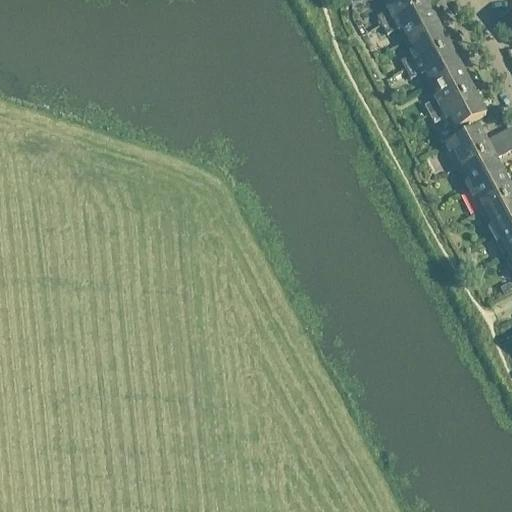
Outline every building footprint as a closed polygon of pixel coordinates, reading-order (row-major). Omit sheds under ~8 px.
[(378,0),(350,0),(353,14),(380,10),(378,0)] [(426,3),(424,0),(381,0),(388,12),(377,18),(381,27),(426,3)] [(404,43),(438,25),(426,3),(381,27),(386,36),(397,30),(404,43)] [(449,47),(438,25),(404,43),(411,56),(400,62),(405,71),(449,47)] [(428,88),(461,70),(449,47),(405,71),(410,80),(421,74),(428,88)] [(473,92),(461,70),(428,88),(435,101),(424,107),(429,116),(473,92)] [(452,133),(485,115),(473,92),(429,116),(434,125),(444,119),(452,133)] [(457,169),(502,146),(497,136),(486,142),(478,128),(445,146),(457,169)] [(502,174),(495,160),(506,155),(502,146),(457,169),(469,191),(502,174)] [(481,214),(511,196),(511,185),(509,187),(502,174),(469,191),(481,214)] [(511,225),(511,196),(481,214),(493,236),(511,225)] [(504,258),(511,253),(511,225),(493,236),(504,258)] [(510,283),(499,289),(504,297),(511,292),(511,287),(510,285),(510,283)]
